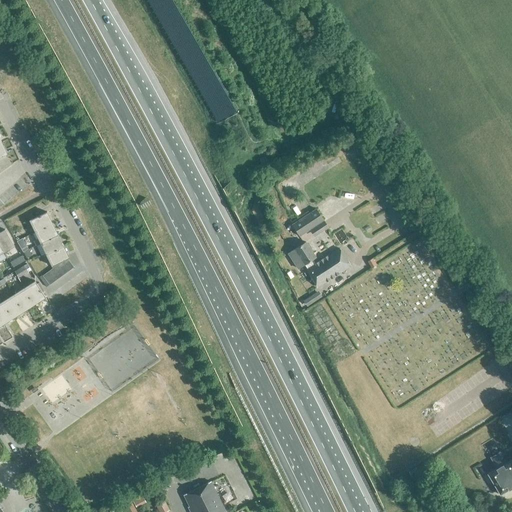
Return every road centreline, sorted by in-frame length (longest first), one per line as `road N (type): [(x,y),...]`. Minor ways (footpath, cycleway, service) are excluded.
road 1 (motorway): [(56,0),(179,220),(325,511)]
road 2 (motorway): [(354,511),(171,146),(86,0)]
road 3 (unclassified): [(511,340),(369,117)]
road 4 (unclassified): [(0,355),(96,294),(90,263),(44,190)]
